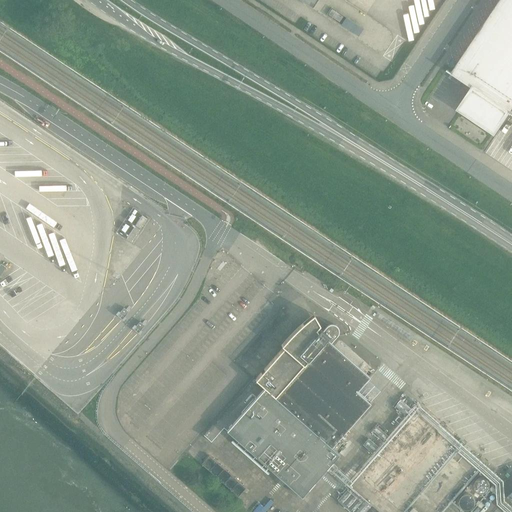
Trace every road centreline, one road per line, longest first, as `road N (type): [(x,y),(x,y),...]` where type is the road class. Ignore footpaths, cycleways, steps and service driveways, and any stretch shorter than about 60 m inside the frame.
road 1 (unclassified): [(203,511),(119,437),(106,404),(192,288),(214,231),(0,85)]
road 2 (primary): [(97,0),(159,43),(360,148)]
road 3 (primary): [(360,148),(124,0)]
road 4 (unclassified): [(394,112),(224,0)]
road 5 (primary): [(511,244),(360,148)]
road 6 (unclassified): [(511,190),(394,112)]
road 7 (unclassified): [(394,112),(468,0)]
